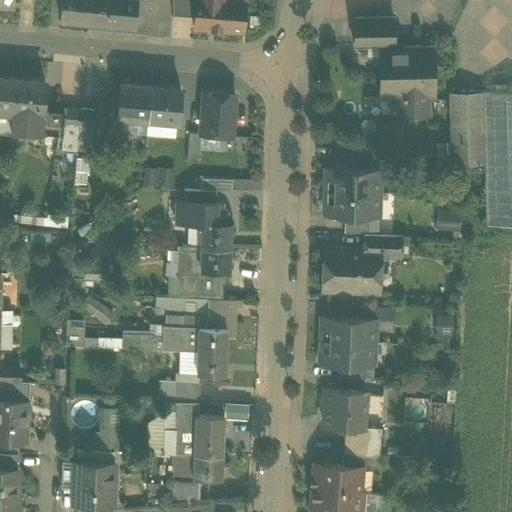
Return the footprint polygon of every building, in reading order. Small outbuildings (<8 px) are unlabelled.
[(61,0),(60,18),(87,20),(89,0),(61,0)] [(89,0),(87,20),(114,23),(116,0),(89,0)] [(116,0),(114,23),(132,24),(134,0),(116,0)] [(171,0),(172,15),(194,16),(195,0),(171,0)] [(193,26),(242,30),(244,6),(244,0),(195,0),(194,16),(193,26)] [(378,47),(396,47),(396,17),(354,17),(354,44),(378,44),(378,47)] [(404,115),(426,115),(426,95),(433,95),(433,47),(396,47),(378,47),(378,95),(404,95),(404,115)] [(0,75),(0,108),(7,109),(11,110),(14,77),(0,75)] [(11,110),(15,110),(42,112),(42,104),(44,80),(14,77),(11,110)] [(121,115),(147,118),(150,85),(120,82),(117,115),(121,115)] [(180,88),(150,85),(147,118),(177,120),(180,88)] [(484,163),(485,225),(511,224),(511,89),(482,91),(484,163)] [(200,133),(230,135),(234,92),(204,90),(200,133)] [(448,91),(451,164),(484,163),(482,91),(448,91)] [(40,131),(62,133),(63,124),(64,106),(42,104),(42,112),(40,131)] [(64,106),(63,124),(78,125),(80,108),(80,107),(64,106)] [(78,125),(93,127),(95,109),(80,108),(78,125)] [(5,128),(14,129),(15,110),(11,110),(7,109),(5,128)] [(40,131),(42,112),(15,110),(14,129),(40,131)] [(145,133),(147,118),(121,115),(120,131),(145,133)] [(177,120),(147,118),(145,133),(145,134),(176,137),(177,120)] [(76,149),(78,125),(63,124),(62,133),(60,150),(76,151),(76,149)] [(78,125),(76,149),(91,151),(93,127),(78,125)] [(186,159),(198,160),(200,133),(188,132),(186,159)] [(450,164),(449,141),(435,141),(436,164),(450,164)] [(86,184),(88,158),(75,157),(73,182),(86,184)] [(156,186),(156,183),(157,167),(143,165),(141,184),(156,186)] [(335,179),(335,190),(379,192),(380,168),(326,166),(325,178),(335,179)] [(175,168),(157,167),(156,183),(174,185),(175,168)] [(215,189),(232,190),(232,178),(200,177),(200,189),(215,189)] [(183,200),(215,201),(215,189),(200,189),(183,188),(183,200)] [(378,216),(379,192),(335,190),(334,202),(324,202),(324,214),(344,215),(368,215),(378,216)] [(200,245),(229,246),(230,222),(222,222),(222,201),(215,201),(183,200),(175,200),(174,222),(201,223),(200,245)] [(457,231),(460,210),(437,207),(434,227),(457,231)] [(12,213),(11,221),(66,226),(67,214),(46,212),(46,216),(12,213)] [(364,232),(367,232),(368,215),(344,215),(344,231),(364,232)] [(68,245),(69,230),(55,229),(54,244),(68,245)] [(379,255),(399,256),(400,234),(367,232),(364,232),(364,249),(379,250),(379,255)] [(117,242),(94,241),(94,255),(117,256),(117,242)] [(200,245),(200,249),(200,268),(219,269),(228,269),(229,246),(200,245)] [(352,289),(378,290),(379,255),(379,250),(364,249),(323,248),(322,288),(328,288),(352,289)] [(218,291),(219,269),(200,268),(200,249),(182,249),(182,260),(181,274),(181,289),(218,291)] [(181,274),(182,260),(165,260),(164,273),(167,273),(181,274)] [(108,263),(84,262),(83,279),(107,280),(108,263)] [(181,289),(181,274),(167,273),(166,296),(205,297),(218,297),(218,291),(181,289)] [(328,303),(342,303),(351,304),(352,289),(328,288),(328,303)] [(114,311),(88,293),(79,305),(106,324),(114,311)] [(165,314),(182,314),(183,300),(205,301),(205,297),(166,296),(155,295),(154,313),(165,314)] [(205,326),(226,327),(225,336),(235,336),(236,306),(243,303),(243,299),(218,297),(205,297),(205,301),(204,315),(205,326)] [(182,314),(204,315),(205,301),(183,300),(182,314)] [(376,305),(351,304),(342,303),(341,315),(375,317),(376,305)] [(376,305),(375,317),(394,318),(395,306),(376,305)] [(0,322),(10,323),(10,308),(0,307),(0,322)] [(165,314),(164,324),(180,325),(198,325),(205,326),(204,315),(182,314),(165,314)] [(330,327),(330,339),(374,341),(375,317),(341,315),(321,314),(320,327),(330,327)] [(453,337),(453,314),(435,314),(435,336),(453,337)] [(65,344),(82,345),(82,336),(83,319),(66,319),(65,344)] [(10,323),(0,322),(0,344),(7,345),(7,343),(5,343),(5,339),(10,339),(10,323)] [(161,336),(161,324),(148,324),(148,329),(153,330),(153,335),(161,336)] [(160,347),(179,348),(180,325),(164,324),(163,324),(162,336),(161,336),(160,347)] [(198,325),(180,325),(179,348),(197,349),(198,325)] [(205,326),(198,325),(197,349),(225,350),(225,336),(226,327),(205,326)] [(320,327),(320,338),(330,339),(330,327),(320,327)] [(122,328),(121,337),(121,346),(160,347),(161,336),(153,335),(153,330),(148,329),(122,328)] [(82,345),(97,345),(97,336),(82,336),(82,345)] [(97,345),(121,346),(121,337),(97,336),(97,345)] [(320,338),(319,350),(329,350),(330,339),(320,338)] [(373,365),(374,341),(330,339),(329,350),(319,350),(319,362),(339,363),(373,365)] [(179,371),(196,372),(197,349),(179,348),(179,371)] [(224,373),(225,350),(197,349),(196,372),(198,372),(224,373)] [(0,379),(20,381),(20,363),(0,362),(0,379)] [(338,375),(372,377),(373,365),(339,363),(338,375)] [(156,400),(174,400),(175,378),(157,378),(156,400)] [(175,378),(174,400),(199,401),(200,379),(198,379),(175,378)] [(20,381),(0,379),(0,399),(28,401),(28,381),(20,381)] [(345,425),(362,426),(362,425),(365,391),(325,387),(322,423),(345,425)] [(0,440),(26,441),(28,401),(0,399),(0,440)] [(199,412),(199,401),(174,400),(174,408),(174,412),(195,413),(199,413),(199,412)] [(248,403),(225,402),(225,418),(248,419),(248,403)] [(97,426),(119,426),(119,406),(98,406),(97,426)] [(174,412),(174,408),(164,408),(147,420),(146,451),(162,452),(163,426),(173,427),(174,412)] [(171,452),(194,453),(195,430),(195,413),(174,412),(173,427),(163,426),(162,452),(171,452)] [(195,413),(195,430),(223,431),(223,413),(199,412),(199,413),(195,413)] [(345,425),(342,452),(378,455),(381,427),(362,425),(362,426),(345,425)] [(97,426),(97,449),(118,449),(119,426),(97,426)] [(222,454),(223,431),(195,430),(194,453),(222,454)] [(444,455),(445,438),(429,436),(427,454),(444,455)] [(75,448),(75,460),(113,462),(114,450),(75,448)] [(0,467),(16,468),(16,455),(17,455),(18,452),(0,452),(0,467)] [(194,453),(171,452),(170,475),(193,476),(194,453)] [(377,467),(378,455),(342,452),(341,464),(361,466),(377,467)] [(221,477),(222,454),(194,453),(193,476),(221,477)] [(72,485),(73,460),(61,460),(61,485),(72,485)] [(72,502),(112,503),(113,462),(75,460),(74,485),(72,485),(72,502)] [(313,462),(311,486),(359,489),(361,466),(341,464),(313,462)] [(0,511),(15,511),(17,468),(16,468),(0,467),(0,511)] [(173,481),(173,498),(199,497),(198,480),(173,481)] [(164,483),(149,483),(149,497),(164,497),(164,483)] [(363,489),(359,489),(311,486),(309,510),(338,511),(361,511),(363,490),(363,489)] [(363,490),(361,511),(378,511),(380,492),(363,490)]
